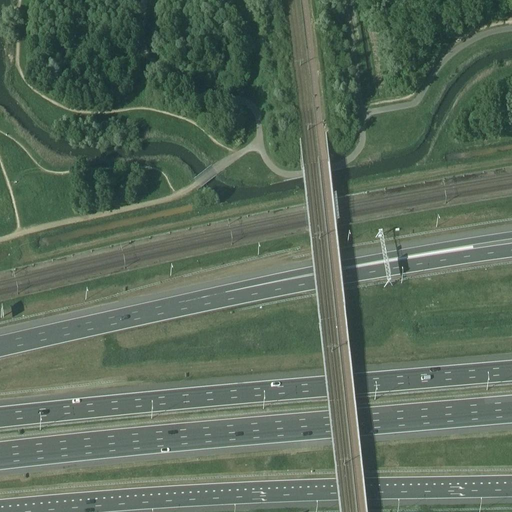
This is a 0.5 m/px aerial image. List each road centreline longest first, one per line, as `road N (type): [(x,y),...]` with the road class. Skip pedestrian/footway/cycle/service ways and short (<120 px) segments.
road 1 (motorway): [(0,458),(511,408)]
road 2 (motorway): [(511,365),(0,411)]
road 3 (motorway): [(0,511),(511,485)]
road 4 (motorway): [(511,235),(347,264),(224,297)]
road 5 (motorway): [(511,250),(224,297)]
road 6 (motorway): [(224,297),(0,347)]
road 7 (track): [(195,184),(164,200),(0,238)]
